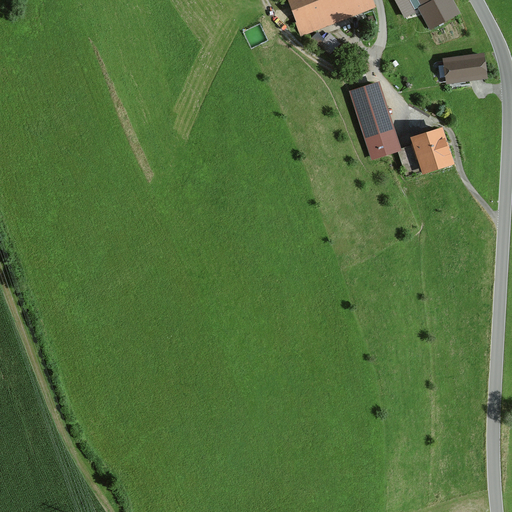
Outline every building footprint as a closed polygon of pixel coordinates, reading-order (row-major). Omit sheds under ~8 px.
[(374,5),(372,0),(290,0),(302,32),(374,5)] [(452,0),(419,0),(433,27),(459,14),(452,0)] [(484,53),(443,58),(447,85),(488,79),(484,53)] [(401,154),(380,85),(350,94),(371,163),(401,154)] [(456,165),(445,130),(412,140),(414,146),(400,150),(407,172),(422,167),(424,175),(456,165)]
